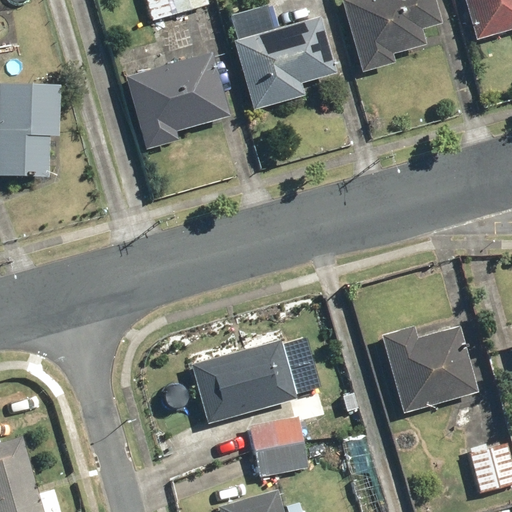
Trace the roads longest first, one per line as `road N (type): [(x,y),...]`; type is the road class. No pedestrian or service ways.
road 1 (residential): [(511,174),(66,295)]
road 2 (residential): [(129,511),(66,295)]
